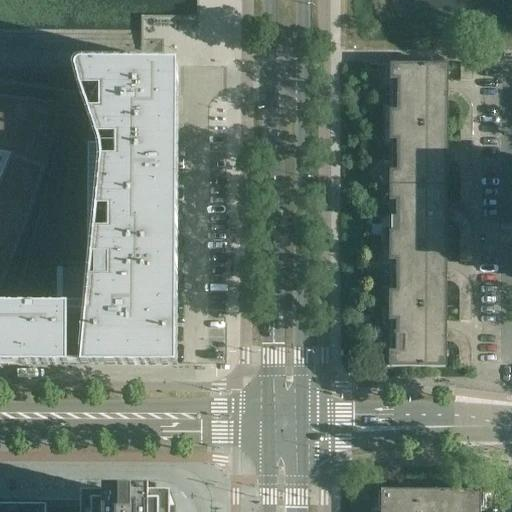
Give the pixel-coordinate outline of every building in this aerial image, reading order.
[(0,367),(178,368),(179,65),(83,65),(81,65),(80,66),(79,66),(78,68),(77,69),(77,70),(76,72),(77,73),(79,83),(81,89),(83,95),(75,94),(65,92),(44,89),(13,84),(0,81),(0,367)] [(447,102),(447,90),(447,66),(393,66),(392,127),(446,127),(447,102)] [(473,82),(473,66),(461,66),(461,82),(473,82)] [(453,103),(459,92),(455,91),(452,90),(450,90),(447,90),(447,102),(449,102),(451,102),(453,103)] [(462,94),(459,92),(453,103),(455,104),(456,105),(457,105),(458,107),(468,100),(466,98),(464,95),(462,94)] [(469,101),(468,100),(458,107),(459,108),(460,111),(460,112),(460,114),(473,114),(472,112),(472,109),(471,106),(470,104),(470,103),(469,101)] [(472,124),(473,114),(460,114),(460,124),(472,124)] [(472,133),(472,124),(460,124),(460,133),(472,133)] [(446,162),(446,150),(446,127),(392,127),(392,187),(446,187),(446,162)] [(472,141),(472,133),(460,133),(460,141),(472,141)] [(453,163),(458,152),(455,151),(453,150),(450,150),(446,150),(446,162),(451,162),(453,163)] [(462,154),(458,152),(453,163),(454,164),(456,165),(457,166),(458,167),(468,160),(466,158),(464,155),(462,154)] [(469,163),(468,160),(458,167),(459,169),(460,170),(460,172),(460,173),(460,174),(472,174),(472,172),(472,169),(471,166),(470,164),(469,163)] [(472,184),(472,174),(460,174),(460,184),(472,184)] [(472,193),(472,184),(460,184),(460,193),(472,193)] [(446,222),(446,210),(446,187),(392,187),(392,247),(446,247),(446,222)] [(472,202),(472,193),(460,193),(460,202),(472,202)] [(453,223),(458,213),(455,211),(453,211),(449,210),(446,210),(446,222),(449,222),(451,223),(453,223)] [(461,214),(458,213),(453,223),(454,224),(455,225),(457,226),(458,228),(467,220),(466,218),(463,216),(461,214)] [(469,222),(467,220),(458,228),(459,229),(459,231),(460,233),(460,234),(472,234),(472,233),(472,231),(471,229),(471,226),(470,224),(469,223),(469,222)] [(472,244),(472,234),(460,234),(460,244),(472,244)] [(472,253),(472,244),(460,244),(460,253),(472,253)] [(446,282),(446,270),(446,247),(392,247),(392,307),(445,307),(446,282)] [(472,262),(472,253),(460,253),(460,262),(472,262)] [(452,283),(458,272),(455,271),(452,270),(449,270),(446,270),(446,282),(449,282),(451,283),(452,283)] [(460,273),(458,272),(452,283),(454,284),(455,285),(456,286),(457,287),(467,280),(465,277),(463,276),(460,273)] [(469,283),(467,280),(457,287),(458,289),(459,290),(459,292),(460,294),(472,294),(472,292),(471,290),(470,286),(469,283)] [(472,304),(472,294),(460,294),(460,304),(472,304)] [(472,313),(472,304),(460,304),(460,313),(472,313)] [(445,342),(445,330),(445,307),(392,307),(391,368),(445,369),(445,342)] [(472,322),(472,313),(460,313),(460,322),(472,322)] [(452,343),(457,332),(455,331),(452,331),(449,330),(445,330),(445,342),(449,342),(451,343),(452,343)] [(460,334),(458,333),(457,332),(452,343),(454,344),(455,345),(457,347),(467,340),(465,337),(463,336),(460,334)] [(469,343),(467,340),(457,347),(458,349),(459,351),(471,351),(470,348),(470,345),(469,343)] [(471,360),(471,353),(471,351),(459,351),(459,354),(459,360),(471,360)] [(471,369),(471,360),(459,360),(459,369),(471,369)] [(480,511),(481,511),(484,511),(485,492),(382,491),(382,493),(386,493),(386,509),(382,509),(381,511),(480,511)] [(109,511),(109,508),(109,507),(119,507),(119,502),(0,501),(0,511),(109,511)] [(176,511),(176,508),(155,507),(155,502),(144,502),(119,502),(109,502),(109,507),(88,507),(87,511),(176,511)]
